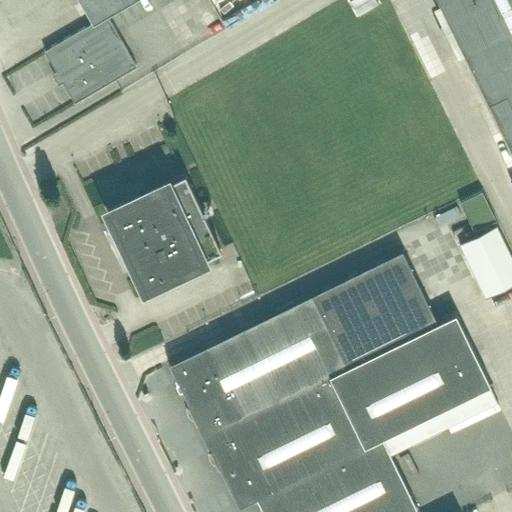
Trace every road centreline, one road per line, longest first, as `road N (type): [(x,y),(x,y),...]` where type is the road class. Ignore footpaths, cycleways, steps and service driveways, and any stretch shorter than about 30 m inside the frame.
road 1 (unknown): [(99,383),(336,255),(412,238),(426,243),(450,275),(511,393)]
road 2 (tertiary): [(164,511),(0,152)]
